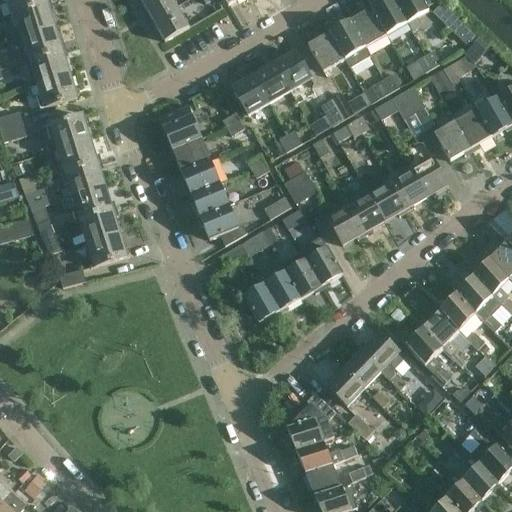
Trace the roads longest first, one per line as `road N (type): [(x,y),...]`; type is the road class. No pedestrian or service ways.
road 1 (residential): [(240,413),(511,183)]
road 2 (residential): [(240,413),(119,118)]
road 3 (residential): [(119,118),(323,0)]
road 4 (unclassified): [(92,511),(0,406)]
road 5 (residential): [(119,118),(86,0)]
